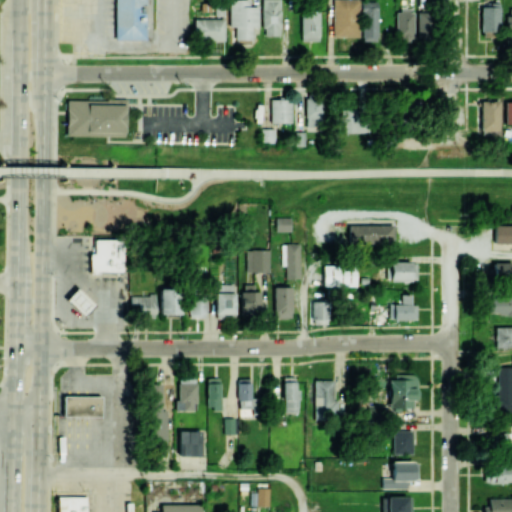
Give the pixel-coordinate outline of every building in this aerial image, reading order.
[(113,0),(113,38),(144,38),(144,0),(113,0)] [(257,26),(257,5),(249,5),(248,0),(227,0),(228,26),(234,26),(234,39),(252,39),(252,26),(257,26)] [(261,0),(262,35),(280,35),(279,0),(261,0)] [(358,37),(358,0),(332,0),(332,36),(358,37)] [(376,1),(360,1),(361,40),(377,40),(376,1)] [(480,5),(480,31),(498,32),(499,2),(489,2),(489,6),(480,5)] [(319,10),(300,10),(300,40),(319,40),(319,10)] [(413,11),(395,11),(395,40),(413,40),(413,11)] [(417,37),(432,37),(430,11),(416,12),(417,37)] [(224,40),(223,18),(193,18),(194,41),(224,40)] [(66,99),(126,99),(125,134),(66,134),(66,99)] [(290,122),(291,100),(269,99),(269,122),(290,122)] [(305,100),(305,130),(322,130),(322,100),(305,100)] [(481,135),(499,135),(498,100),(480,100),(481,135)] [(339,132),(367,133),(367,110),(340,110),(339,132)] [(348,225),(393,225),(393,242),(348,242),(348,225)] [(494,225),(511,225),(511,242),(494,242),(494,225)] [(94,239),(94,253),(89,253),(90,273),(124,272),(124,238),(94,239)] [(299,242),(284,243),(284,278),(299,278),(299,242)] [(245,271),(268,272),(268,249),(246,249),(245,271)] [(390,261),(411,262),(411,280),(390,280),(390,261)] [(511,278),(511,262),(492,262),(493,278),(511,278)] [(355,286),(355,266),(322,265),(322,285),(355,286)] [(215,313),(234,313),(233,283),(215,284),(215,313)] [(241,313),(259,314),(260,284),(241,284),(241,313)] [(291,286),(273,286),(273,318),(291,317),(291,286)] [(92,305),(76,288),(65,298),(81,314),(92,305)] [(159,313),(181,313),(180,288),(159,288),(159,313)] [(138,304),(139,318),(155,317),(155,294),(130,295),(130,304),(138,304)] [(410,294),(400,295),(400,303),(391,304),(392,320),(416,319),(415,304),(410,304),(410,294)] [(511,314),(511,296),(488,295),(487,314),(511,314)] [(311,323),(327,323),(328,301),(312,301),(311,323)] [(511,347),(511,326),(494,326),(494,347),(511,347)] [(511,412),(511,371),(496,371),(495,411),(511,412)] [(388,408),(417,407),(417,375),(387,376),(388,408)] [(298,388),(295,388),(294,376),(282,377),(283,412),(299,412),(298,388)] [(194,378),(176,378),(176,410),(195,410),(194,378)] [(205,408),(219,409),(220,378),(206,378),(205,408)] [(237,408),(257,408),(257,397),(251,398),(250,378),(236,378),(237,408)] [(313,414),(335,414),(335,380),(313,380),(313,414)] [(165,442),(166,384),(147,384),(146,442),(165,442)] [(100,396),(62,395),(61,416),(100,417),(100,396)] [(392,454),(411,454),(411,430),(391,430),(392,454)] [(380,489),(407,488),(406,480),(417,480),(416,461),(390,461),(390,481),(380,481),(380,489)] [(511,466),(484,466),(484,483),(511,483),(511,466)] [(255,505),(268,505),(268,487),(255,488),(255,505)] [(55,511),(84,511),(84,507),(85,507),(85,496),(55,496),(55,511)] [(385,511),(410,511),(410,496),(386,496),(385,511)] [(511,511),(511,498),(488,498),(488,506),(482,506),(482,511),(511,511)] [(199,511),(200,504),(159,503),(159,511),(199,511)]
